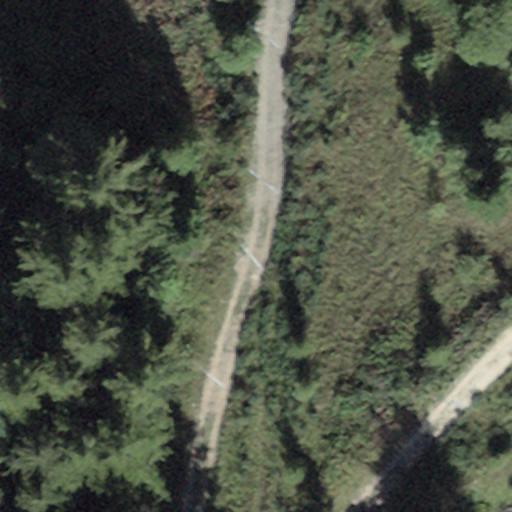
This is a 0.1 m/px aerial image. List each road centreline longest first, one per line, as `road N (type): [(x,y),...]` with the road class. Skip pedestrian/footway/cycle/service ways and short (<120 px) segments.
road 1 (track): [(281,0),(265,224),(218,378),(194,511)]
road 2 (track): [(357,511),(511,347)]
